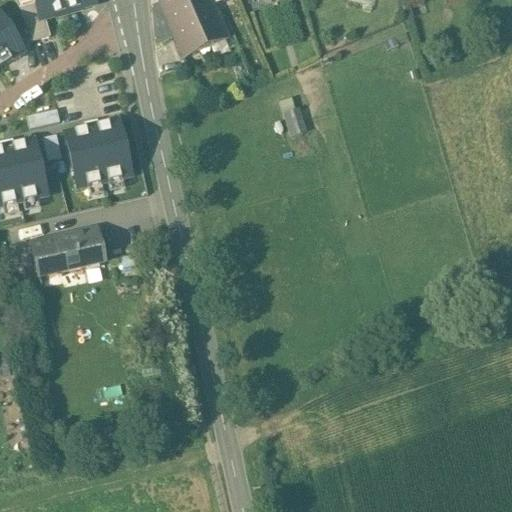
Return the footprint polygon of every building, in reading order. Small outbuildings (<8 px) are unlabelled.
[(33,0),(35,6),(40,21),(45,19),(69,13),(65,0),(33,0)] [(65,0),(69,13),(96,5),(94,0),(65,0)] [(212,0),(163,0),(159,2),(183,59),(184,60),(230,41),(229,40),(229,39),(212,0)] [(376,0),(349,0),(349,3),(375,9),(376,0)] [(40,21),(35,6),(20,10),(33,44),(51,39),(45,19),(40,21)] [(0,17),(0,69),(0,70),(24,55),(0,17)] [(303,136),(295,112),(283,116),(291,139),(303,136)] [(65,137),(77,190),(130,178),(118,125),(65,137)] [(0,151),(0,207),(44,198),(32,144),(13,148),(11,143),(0,145),(0,147),(1,151),(0,151)] [(75,237),(74,233),(53,238),(61,269),(62,275),(105,264),(97,231),(75,237)] [(53,238),(29,244),(37,275),(61,269),(53,238)]
